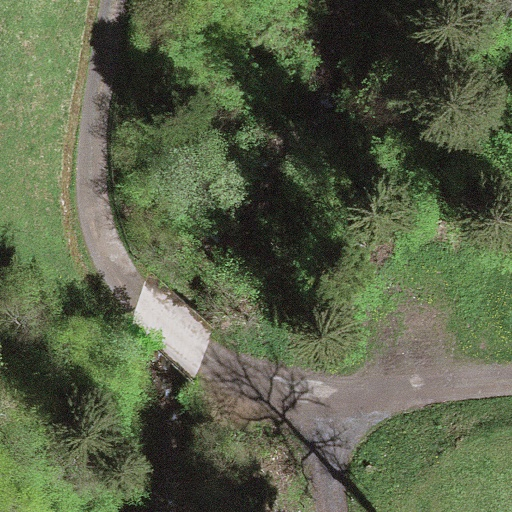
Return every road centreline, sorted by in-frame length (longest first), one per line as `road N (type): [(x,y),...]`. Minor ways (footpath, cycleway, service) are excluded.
road 1 (track): [(288,390),(200,347),(118,271),(86,178),(106,0)]
road 2 (track): [(511,382),(288,390)]
road 3 (track): [(288,390),(316,511)]
